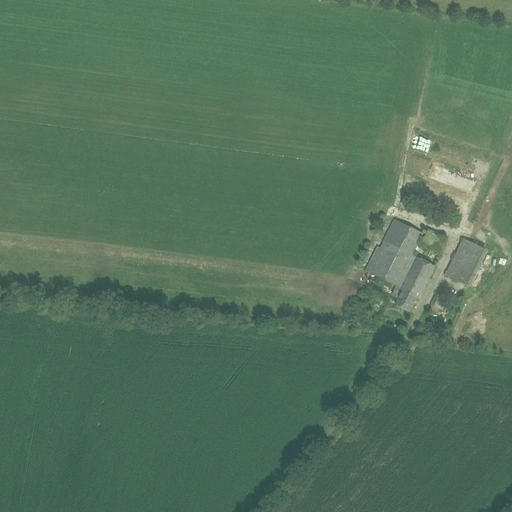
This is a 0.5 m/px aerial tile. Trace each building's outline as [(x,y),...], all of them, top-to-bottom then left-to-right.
[(452,152),(452,156),(456,156),(456,162),(465,162),(465,152),(452,152)] [(458,186),(460,175),(439,170),(437,182),(458,186)] [(476,172),(472,180),(481,183),(484,175),(476,172)] [(397,287),(412,256),(423,234),(395,220),(381,249),(378,247),(366,272),(397,287)] [(470,288),(489,252),(464,240),(446,276),(470,288)] [(436,267),(412,256),(397,287),(396,289),(403,292),(397,306),(411,313),(417,299),(420,300),(436,267)] [(443,311),(448,302),(436,297),(431,305),(443,311)]
